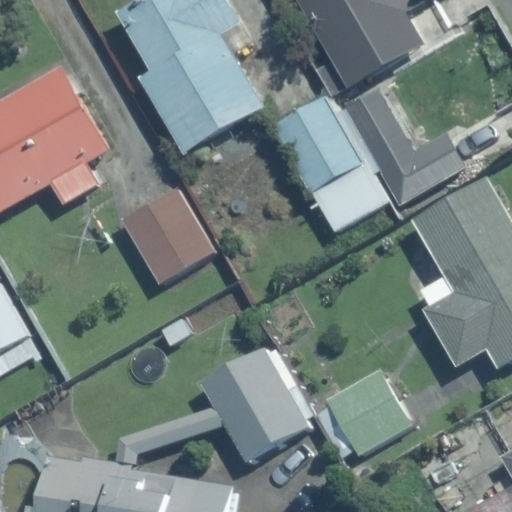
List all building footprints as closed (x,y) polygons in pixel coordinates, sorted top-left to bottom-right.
[(264,87),(212,0),(149,0),(125,15),(159,74),(147,81),(191,159),(277,111),(264,87)] [(295,0),(348,90),(428,44),(406,7),(410,0),(295,0)] [(75,68),(0,109),(0,224),(65,189),(76,211),(113,191),(98,165),(121,152),(75,68)] [(413,153),(377,88),(345,106),(399,204),(466,168),(448,134),(413,153)] [(345,235),(396,204),(398,203),(335,100),(283,132),(322,197),(315,202),(321,213),(329,208),(345,235)] [(511,230),(484,179),(411,220),(450,291),(419,308),(454,371),(488,352),(497,369),(511,360),(511,230)] [(185,188),(128,223),(168,288),(225,252),(185,188)] [(9,277),(0,282),(0,363),(45,336),(9,277)] [(127,470),(59,459),(50,511),(245,511),(249,489),(170,477),(147,473),(156,459),(233,432),(235,431),(253,463),(319,427),(277,349),(211,384),(225,407),(132,439),(129,456),(127,470)] [(411,427),(379,371),(327,400),(358,456),(411,427)] [(511,449),(500,457),(511,478),(511,449)] [(511,511),(511,486),(464,511),(511,511)]
